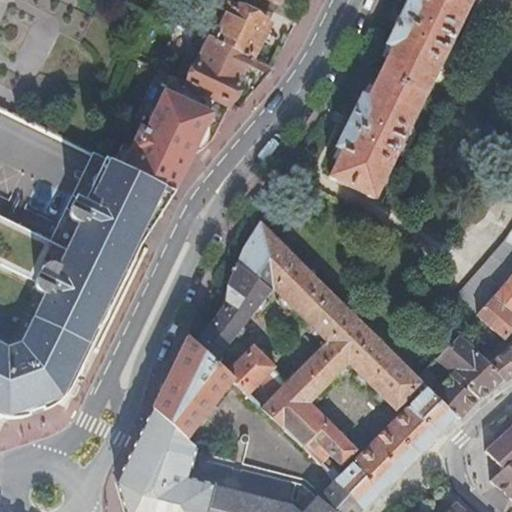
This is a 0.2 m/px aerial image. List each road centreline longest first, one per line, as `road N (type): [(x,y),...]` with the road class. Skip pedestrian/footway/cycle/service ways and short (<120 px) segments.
road 1 (residential): [(83,498),(219,194),(257,139)]
road 2 (residential): [(257,139),(198,201),(91,424),(45,460)]
road 3 (residential): [(345,0),(292,99),(257,139)]
